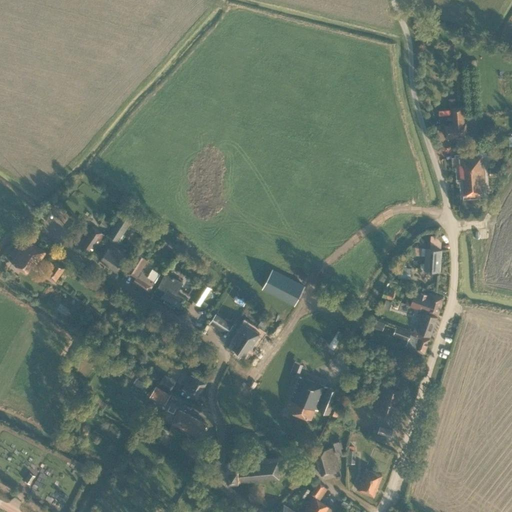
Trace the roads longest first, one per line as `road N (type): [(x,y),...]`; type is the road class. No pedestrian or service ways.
road 1 (unclassified): [(379,511),(455,282),(445,196),(393,0)]
road 2 (residential): [(258,511),(222,478),(211,398),(226,353),(36,225)]
